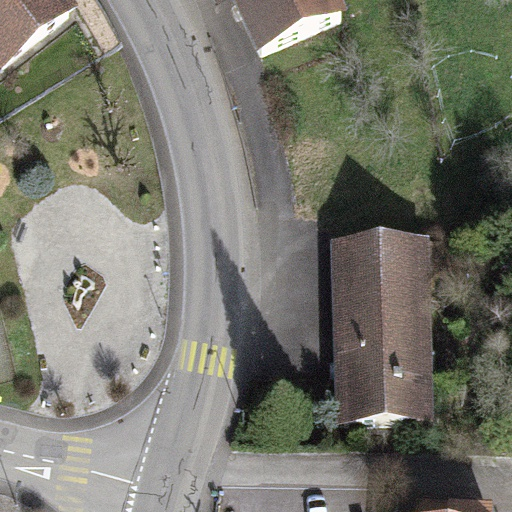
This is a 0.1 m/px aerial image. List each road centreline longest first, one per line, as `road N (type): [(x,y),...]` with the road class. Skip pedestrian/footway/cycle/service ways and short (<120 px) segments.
road 1 (primary): [(173,498),(210,363),(222,246),(203,133),(140,0)]
road 2 (unclassified): [(0,449),(173,498)]
